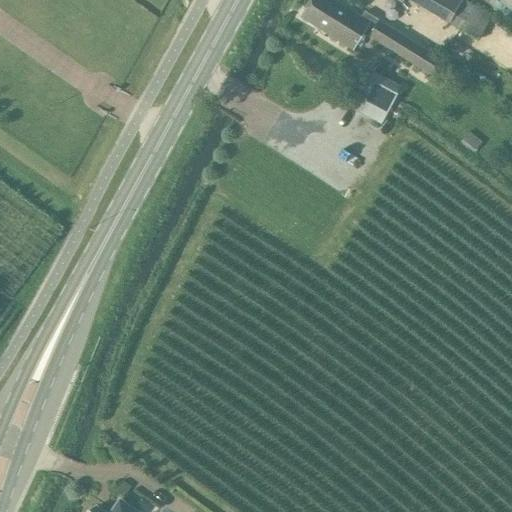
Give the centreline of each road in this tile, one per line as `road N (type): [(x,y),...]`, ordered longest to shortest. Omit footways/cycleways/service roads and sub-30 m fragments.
road 1 (secondary): [(88,271),(237,0)]
road 2 (secondary): [(0,503),(88,271)]
road 3 (secondary): [(88,271),(0,431)]
